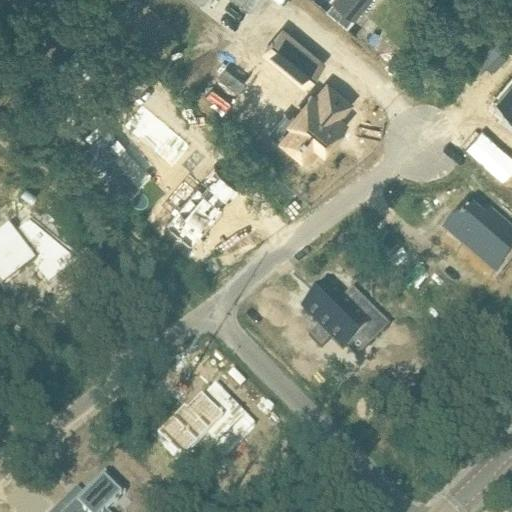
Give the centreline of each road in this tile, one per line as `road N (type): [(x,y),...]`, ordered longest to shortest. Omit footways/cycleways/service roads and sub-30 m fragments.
road 1 (residential): [(205,309),(423,132),(285,7)]
road 2 (residential): [(205,309),(408,511)]
road 3 (residential): [(0,475),(205,309)]
